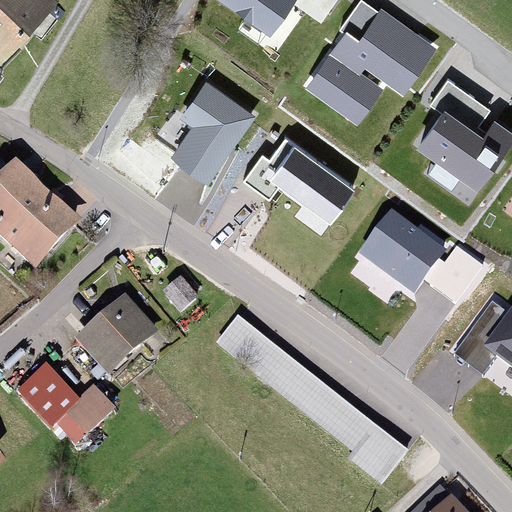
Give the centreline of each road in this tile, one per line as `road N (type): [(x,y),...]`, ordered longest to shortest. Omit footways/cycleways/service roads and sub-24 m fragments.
road 1 (residential): [(509,511),(402,406),(141,212)]
road 2 (residential): [(0,348),(141,212)]
road 3 (residential): [(511,76),(411,0)]
